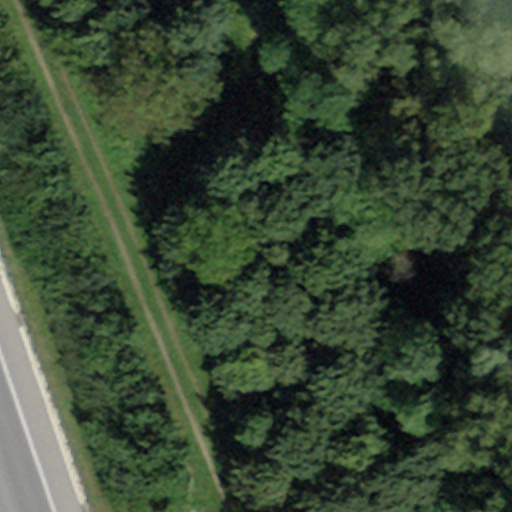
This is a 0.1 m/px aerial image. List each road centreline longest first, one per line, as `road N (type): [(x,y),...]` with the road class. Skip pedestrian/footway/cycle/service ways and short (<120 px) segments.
road 1 (track): [(224,511),(198,417),(23,0)]
road 2 (track): [(60,511),(198,417)]
